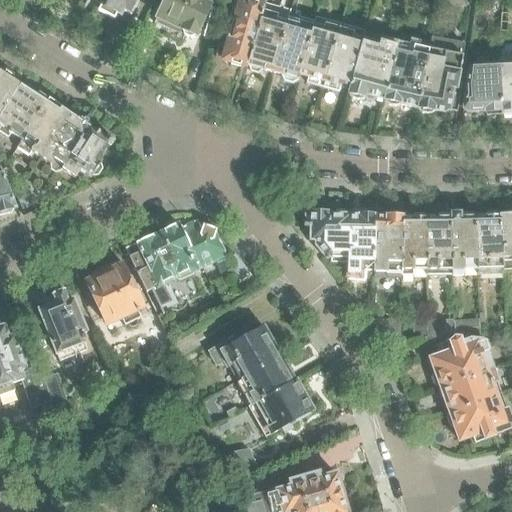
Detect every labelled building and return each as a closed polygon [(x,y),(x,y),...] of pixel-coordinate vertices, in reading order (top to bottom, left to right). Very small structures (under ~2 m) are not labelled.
[(101,0),(100,3),(120,14),(121,12),(130,17),(139,0),(101,0)] [(206,15),(204,0),(160,0),(161,9),(157,18),(182,30),(181,31),(183,37),(189,40),(195,38),(206,15)] [(246,67),(265,4),(254,1),(253,6),(235,1),(225,34),(231,36),(223,61),(228,62),(230,66),(239,68),(243,66),(246,67)] [(264,72),(273,74),(287,19),(289,11),(265,4),(246,67),(247,67),(246,68),(248,68),(250,73),(258,75),(262,72),(263,72),(264,72)] [(297,82),(299,77),(313,27),(297,22),(287,19),(273,74),(281,77),(284,83),(292,85),(297,82)] [(317,91),(321,89),(338,30),(322,25),(321,29),(313,27),(299,77),(307,79),(306,84),(307,84),(309,89),(317,91)] [(340,88),(348,91),(361,41),(350,38),(351,34),(338,30),(321,89),(339,93),(340,88)] [(383,101),(397,44),(363,36),(361,41),(348,91),(347,96),(348,96),(350,99),(354,101),(358,102),(362,100),(363,100),(364,100),(364,99),(372,101),(376,99),(383,101)] [(428,52),(416,110),(417,111),(420,114),(424,115),(428,115),(432,114),(434,114),(434,112),(444,114),(448,112),(457,113),(461,85),(458,84),(464,46),(430,40),(428,52)] [(428,52),(397,44),(383,101),(383,102),(384,102),(386,106),(390,107),(394,108),(398,106),(399,106),(416,110),(428,52)] [(511,55),(510,55),(511,67),(499,67),(501,116),(511,115),(511,55)] [(486,117),(501,116),(499,67),(468,66),(465,87),(466,99),(464,98),(462,110),(466,114),(467,114),(483,113),(486,117)] [(0,71),(0,118),(20,87),(13,83),(14,81),(13,76),(5,71),(0,71)] [(20,87),(0,118),(0,127),(1,128),(0,128),(0,133),(8,139),(11,135),(21,142),(48,101),(35,92),(32,95),(20,87)] [(31,153),(40,158),(68,115),(61,110),(62,109),(48,100),(21,142),(17,149),(29,157),(31,153)] [(68,115),(40,158),(50,164),(50,171),(55,174),(61,172),(61,171),(74,180),(79,172),(88,177),(89,175),(93,177),(97,176),(101,170),(100,166),(97,164),(107,148),(111,147),(113,144),(113,140),(109,138),(105,139),(105,140),(96,134),(96,135),(89,130),(90,129),(89,125),(80,119),(76,120),(68,115)] [(0,217),(11,215),(13,211),(13,210),(16,209),(12,199),(7,185),(14,183),(7,165),(2,172),(0,166),(0,217)] [(40,200),(21,188),(16,197),(22,211),(38,204),(40,200)] [(325,260),(348,260),(349,217),(349,216),(347,216),(347,215),(344,212),(336,212),(332,215),(332,216),(328,216),(328,215),(308,215),(305,218),(305,226),(303,226),(303,228),(309,228),(308,233),(311,233),(310,242),(315,243),(315,247),(325,260)] [(503,273),(511,272),(511,212),(511,213),(508,215),(508,217),(499,217),(503,273)] [(349,217),(348,260),(349,260),(348,277),(358,277),(359,272),(374,272),(375,218),(373,218),(373,217),(370,213),(362,213),(358,217),(358,218),(349,217)] [(384,218),(375,218),(374,272),(374,274),(401,275),(402,219),(398,214),(389,213),(384,218)] [(450,215),(451,271),(451,277),(465,276),(465,271),(477,271),(475,218),(471,214),(450,215)] [(503,273),(499,217),(495,214),(486,214),(482,217),(475,218),(477,271),(477,276),(490,276),(490,270),(502,270),(503,273)] [(402,219),(401,275),(401,277),(413,277),(413,271),(425,272),(426,272),(427,272),(427,219),(427,218),(423,215),(413,215),(410,219),(402,219)] [(427,219),(427,272),(426,272),(426,277),(439,277),(439,271),(451,271),(450,215),(438,215),(434,218),(434,219),(427,219)] [(130,263),(146,294),(151,292),(162,316),(172,312),(176,312),(180,311),(184,309),(186,305),(202,298),(191,277),(193,274),(201,270),(210,288),(234,275),(226,258),(215,234),(216,231),(202,226),(201,230),(197,221),(181,229),(180,229),(174,227),(163,232),(161,238),(154,242),(152,237),(125,250),(130,263)] [(89,282),(86,284),(88,289),(98,309),(106,326),(124,317),(128,326),(128,327),(129,327),(129,328),(130,328),(131,328),(132,328),(132,329),(133,328),(134,328),(136,327),(136,326),(137,325),(137,324),(137,323),(137,322),(137,321),(140,320),(136,311),(142,309),(119,261),(86,277),(89,282)] [(86,335),(73,302),(67,304),(63,292),(52,296),(55,305),(38,312),(55,355),(56,355),(59,362),(87,351),(85,345),(86,345),(83,337),(86,335)] [(367,318),(372,304),(358,306),(367,318)] [(426,338),(425,320),(412,320),(413,338),(426,338)] [(479,320),(453,322),(453,334),(453,337),(461,338),(462,341),(470,339),(480,340),(479,320)] [(453,321),(427,321),(427,338),(445,329),(450,340),(453,337),(453,334),(453,322),(453,321)] [(399,338),(399,322),(377,332),(385,343),(399,338)] [(51,402),(44,379),(43,374),(33,378),(29,368),(25,370),(13,338),(8,340),(4,328),(0,329),(0,396),(16,391),(14,384),(21,382),(31,410),(51,402)] [(235,385),(280,359),(270,342),(272,341),(265,330),(264,331),(262,329),(245,338),(242,334),(207,354),(216,367),(222,364),(225,371),(227,370),(235,385)] [(427,338),(421,341),(421,342),(426,352),(439,346),(442,355),(429,360),(434,372),(431,378),(434,386),(440,389),(492,371),(491,369),(486,354),(487,353),(489,350),(486,342),(482,340),(480,340),(470,339),(462,341),(461,338),(453,337),(450,340),(445,329),(427,338)] [(179,359),(199,346),(192,336),(172,348),(179,359)] [(235,385),(250,410),(296,384),(295,382),(293,383),(287,372),(289,371),(282,360),(281,360),(280,359),(235,385)] [(492,371),(440,389),(448,413),(501,395),(492,371)] [(44,379),(51,402),(53,409),(67,403),(57,374),(44,379)] [(296,384),(250,410),(266,439),(282,430),(283,432),(296,424),(295,423),(301,419),(302,420),(310,415),(309,414),(312,412),(303,396),(304,395),(298,383),(296,384)] [(448,413),(446,419),(449,427),(454,430),(459,442),(472,438),(474,445),(493,438),(492,435),(509,430),(511,426),(501,395),(448,413)] [(238,414),(235,408),(226,413),(229,419),(238,414)] [(258,474),(249,450),(228,454),(234,476),(238,481),(258,474)] [(346,510),(348,507),(346,501),(343,499),(342,500),(340,491),(342,488),(340,482),(337,480),(335,475),(319,480),(318,475),(290,483),(292,488),(279,492),(278,489),(242,499),(245,507),(243,508),(244,511),(346,511),(346,510)]
